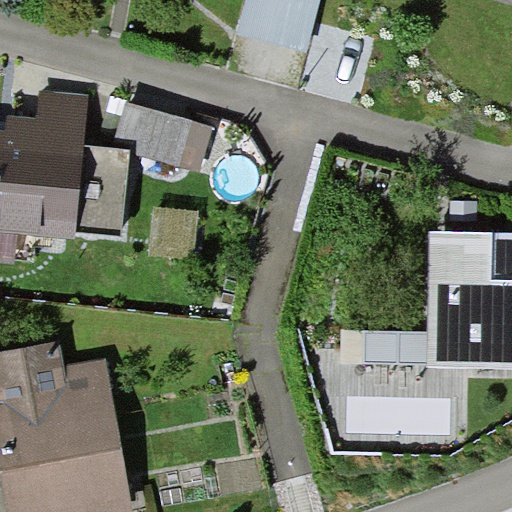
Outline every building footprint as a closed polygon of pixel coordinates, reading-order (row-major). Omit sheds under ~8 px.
[(320,0),(246,0),(238,32),(307,50),(320,0)] [(4,129),(0,128),(0,233),(15,234),(77,239),(77,234),(123,238),(131,150),(87,146),(91,95),(38,91),(36,116),(5,113),(4,129)] [(209,129),(129,102),(116,142),(196,169),(209,129)] [(199,211),(156,209),(153,252),(197,255),(199,211)] [(511,234),(431,233),(428,364),(511,366),(511,234)] [(0,354),(0,386),(3,403),(0,403),(0,466),(8,511),(130,511),(103,363),(65,369),(60,343),(0,354)]
